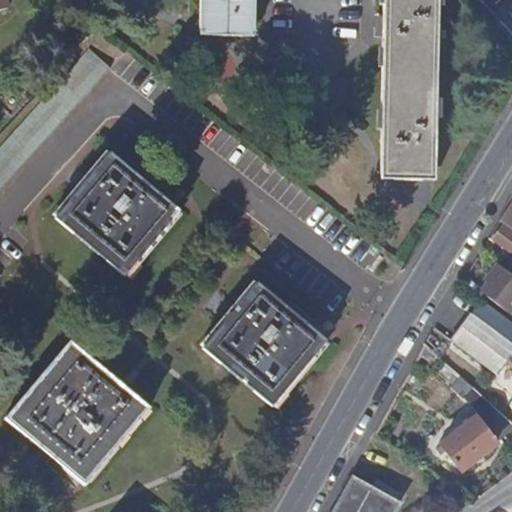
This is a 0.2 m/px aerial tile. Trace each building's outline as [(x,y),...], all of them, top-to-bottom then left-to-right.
[(201,0),(200,43),(255,44),(255,0),(201,0)] [(381,0),(380,24),(370,27),(370,38),(380,38),(375,180),(432,182),(437,0),(381,0)] [(90,52),(0,151),(0,188),(108,69),(90,52)] [(108,156),(52,219),(119,277),(175,213),(108,156)] [(511,207),(502,223),(511,230),(511,207)] [(511,276),(511,237),(501,229),(493,241),(511,254),(511,269),(509,274),(511,276)] [(511,277),(498,267),(486,284),(494,290),(488,299),(511,317),(511,315),(511,277)] [(196,347),(268,408),(324,343),(270,297),(253,283),(196,347)] [(511,325),(482,304),(454,344),(496,374),(510,356),(511,357),(511,325)] [(441,361),(447,354),(431,339),(426,348),(441,361)] [(53,461),(80,484),(147,408),(123,386),(80,348),(12,424),(53,461)] [(464,397),(473,388),(462,379),(454,387),(464,397)] [(511,431),(511,423),(473,388),(464,397),(466,399),(459,405),(473,422),(476,418),(497,443),(511,431)] [(497,443),(476,418),(473,422),(437,451),(442,457),(446,454),(461,473),(497,443)] [(397,440),(380,429),(376,435),(392,447),(397,440)] [(396,511),(400,504),(355,479),(336,511),(396,511)]
